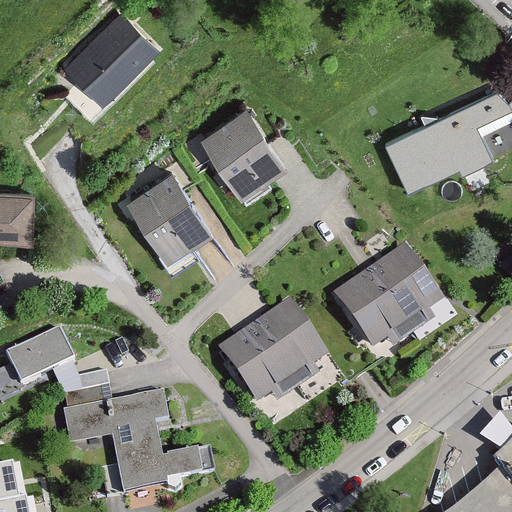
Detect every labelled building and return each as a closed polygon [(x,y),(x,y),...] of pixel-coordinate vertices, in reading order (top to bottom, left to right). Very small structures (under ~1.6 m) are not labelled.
[(159,49),(120,11),(65,67),(104,106),(159,49)] [(498,91),(386,142),(407,189),(487,153),(476,128),(508,113),(498,91)] [(248,108),(202,136),(238,196),(284,168),(248,108)] [(211,233),(172,174),(127,203),(166,262),(211,233)] [(31,193),(0,191),(0,236),(28,238),(31,193)] [(370,272),(407,327),(443,304),(407,248),(370,272)] [(373,350),(407,327),(370,272),(336,294),(373,350)] [(254,327),(290,382),(325,359),(289,304),(254,327)] [(290,382),(254,327),(219,350),(255,405),(290,382)] [(60,332),(7,356),(21,387),(74,363),(60,332)] [(166,395),(61,412),(66,442),(113,434),(123,499),(210,484),(204,452),(160,459),(155,428),(171,425),(166,395)] [(502,475),(454,511),(511,511),(511,432),(500,422),(485,439),(501,453),(493,461),(502,475)] [(13,462),(0,464),(0,500),(20,497),(13,462)] [(20,497),(0,500),(0,511),(29,511),(26,496),(20,497)]
